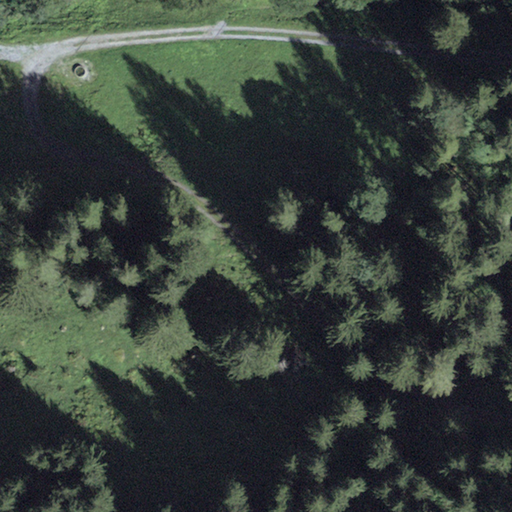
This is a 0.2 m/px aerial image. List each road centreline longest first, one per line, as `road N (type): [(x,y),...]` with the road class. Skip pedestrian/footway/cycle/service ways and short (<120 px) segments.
road 1 (track): [(40,47),(42,115),(68,150),(145,170),(250,245),(375,370),(438,401),(511,413)]
road 2 (track): [(511,56),(270,33),(40,47)]
